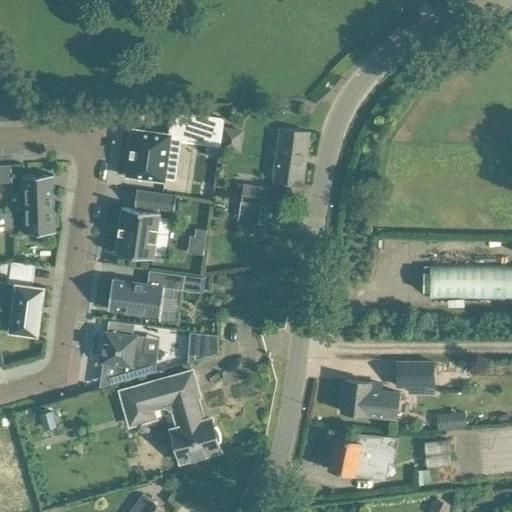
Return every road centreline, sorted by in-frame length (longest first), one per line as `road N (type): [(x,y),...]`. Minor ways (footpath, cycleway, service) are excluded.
road 1 (unclassified): [(261,511),(289,413),(330,138),(359,79),(410,39),(492,0)]
road 2 (residential): [(0,138),(76,140),(88,168),(58,372),(0,393)]
